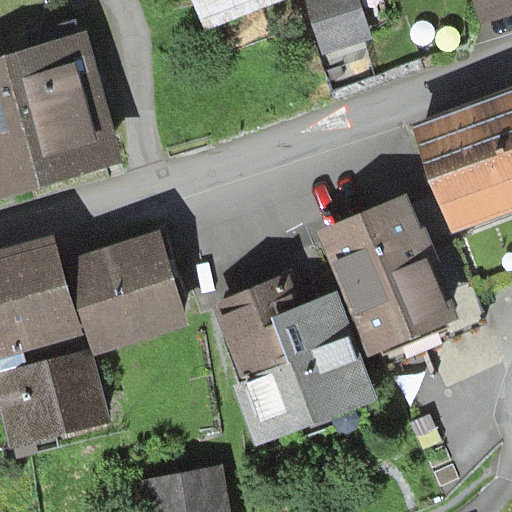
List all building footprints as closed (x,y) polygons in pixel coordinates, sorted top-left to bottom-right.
[(195,0),(208,30),(282,0),(195,0)] [(356,0),(309,0),(323,47),(367,34),(356,0)] [(511,0),(477,0),(484,20),(511,12),(511,0)] [(79,36),(6,57),(38,165),(110,144),(79,36)] [(6,57),(0,59),(0,175),(38,165),(6,57)] [(511,97),(426,127),(459,223),(511,205),(511,97)] [(453,310),(410,199),(328,234),(374,345),(453,310)] [(71,257),(90,323),(96,342),(188,315),(163,230),(71,257)] [(0,349),(90,323),(71,257),(67,242),(20,255),(0,260),(0,349)] [(222,310),(247,373),(299,353),(281,308),(301,301),(289,270),(234,292),(238,303),(222,310)] [(299,353),(247,373),(268,426),(371,385),(332,288),(301,301),(281,308),(299,353)] [(89,357),(0,380),(17,441),(105,418),(89,357)] [(224,511),(217,471),(147,485),(152,511),(224,511)]
